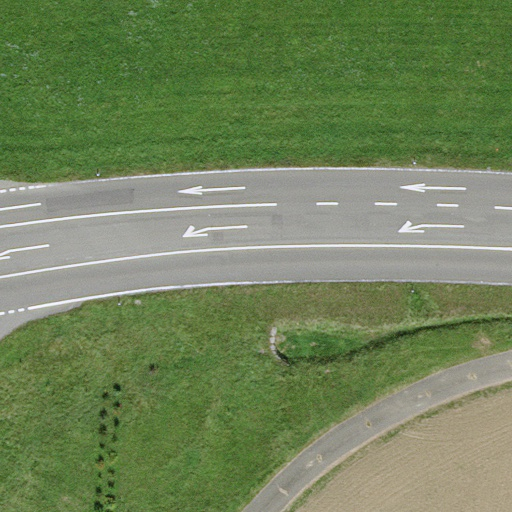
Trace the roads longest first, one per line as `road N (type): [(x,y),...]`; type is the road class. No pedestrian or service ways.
road 1 (primary): [(0,254),(197,224),(511,230)]
road 2 (track): [(265,511),(340,448),(438,391),(511,372)]
